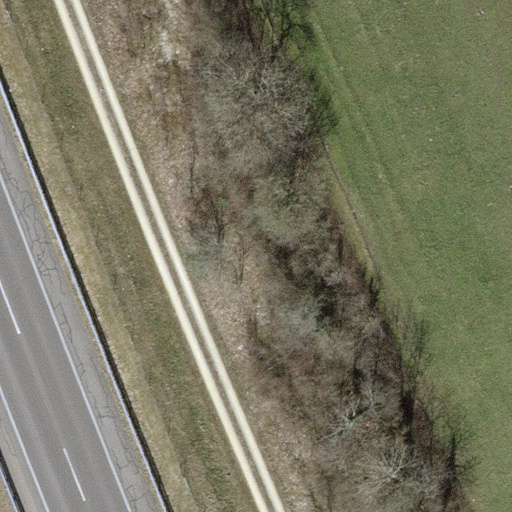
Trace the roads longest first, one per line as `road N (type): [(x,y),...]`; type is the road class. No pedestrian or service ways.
road 1 (track): [(278,511),(73,0)]
road 2 (trunk): [(0,273),(95,511)]
